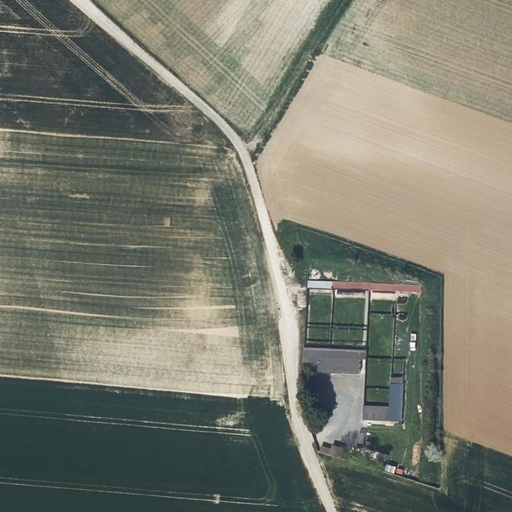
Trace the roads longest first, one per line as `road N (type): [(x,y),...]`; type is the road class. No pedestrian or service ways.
road 1 (unclassified): [(326,511),(298,430),(245,146),(86,0)]
road 2 (track): [(350,0),(245,146)]
